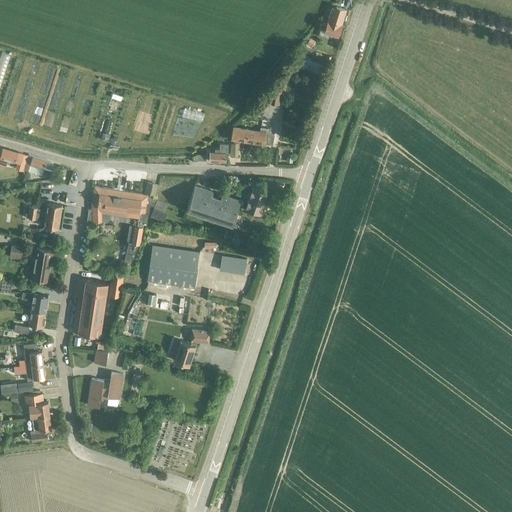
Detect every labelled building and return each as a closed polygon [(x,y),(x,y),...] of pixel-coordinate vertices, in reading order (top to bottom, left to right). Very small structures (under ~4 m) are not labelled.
[(327,20),(323,32),(338,37),(342,25),(340,25),(346,10),(336,6),(336,9),(332,8),(327,21),(327,20)] [(279,105),(282,89),(271,87),(268,103),(279,105)] [(272,145),(274,134),(269,133),(270,129),(261,128),(260,132),(248,130),(240,128),(233,127),(231,139),(246,141),(246,140),(272,145)] [(210,152),(209,160),(209,161),(226,162),(226,153),(228,153),(229,144),(220,143),(219,149),(215,149),(215,152),(210,152)] [(13,161),(15,151),(3,148),(0,156),(0,163),(6,165),(8,159),(13,161)] [(43,169),(47,160),(28,154),(28,155),(15,151),(13,161),(18,162),(16,169),(23,171),(24,169),(29,171),(30,165),(43,169)] [(157,184),(147,182),(145,192),(155,194),(157,184)] [(242,196),(245,186),(239,184),(236,194),(242,196)] [(233,222),(241,201),(222,194),(220,199),(212,196),(213,191),(195,185),(186,210),(232,225),(233,222)] [(119,190),(94,186),(92,205),(92,210),(92,222),(101,222),(108,221),(110,213),(138,218),(137,226),(134,226),(132,244),(139,245),(140,240),(143,224),(146,225),(149,213),(152,213),(157,199),(147,195),(147,194),(142,194),(142,193),(119,190)] [(260,213),(267,193),(252,188),(246,208),(260,213)] [(38,208),(37,213),(45,215),(60,217),(62,205),(47,203),(46,209),(38,208)] [(29,206),(27,218),(36,219),(38,208),(29,206)] [(152,213),(151,216),(162,220),(165,210),(154,206),(152,213)] [(37,213),(36,219),(44,221),(43,227),(58,229),(60,217),(45,215),(37,213)] [(44,228),(36,227),(34,237),(42,238),(44,228)] [(234,237),(229,243),(236,248),(241,242),(234,237)] [(194,288),(200,252),(152,245),(147,281),(194,288)] [(21,259),(23,248),(11,246),(9,257),(21,259)] [(53,260),(55,251),(36,248),(31,279),(47,282),(50,260),(53,260)] [(244,273),(246,259),(222,255),(220,270),(244,273)] [(121,287),(122,280),(122,278),(110,276),(109,286),(121,287)] [(100,336),(107,283),(78,278),(76,296),(78,296),(73,332),(100,336)] [(10,293),(12,282),(2,281),(0,291),(10,293)] [(31,310),(45,312),(48,296),(22,292),(21,299),(32,300),(31,310)] [(149,295),(148,304),(155,305),(157,297),(149,295)] [(45,312),(31,310),(29,324),(43,327),(45,312)] [(27,333),(29,327),(15,324),(14,331),(27,333)] [(208,343),(210,331),(192,329),(190,343),(181,340),(174,360),(188,365),(196,341),(208,343)] [(37,343),(26,344),(27,352),(25,352),(26,365),(43,363),(42,350),(38,350),(37,343)] [(94,362),(105,364),(107,351),(96,349),(94,362)] [(129,355),(128,365),(134,366),(134,365),(138,365),(139,360),(135,359),(136,356),(129,355)] [(26,365),(26,370),(27,381),(34,380),(34,378),(45,377),(43,363),(26,365)] [(122,374),(111,372),(109,383),(103,382),(103,380),(91,378),(87,405),(99,407),(100,398),(107,399),(107,398),(119,400),(122,374)] [(18,391),(32,389),(32,382),(18,384),(18,391)] [(42,393),(24,395),(25,405),(28,404),(30,417),(32,417),(49,415),(48,402),(43,402),(42,393)] [(30,430),(32,441),(48,439),(47,429),(51,429),(49,415),(32,417),(32,421),(33,424),(33,430),(30,430)]
